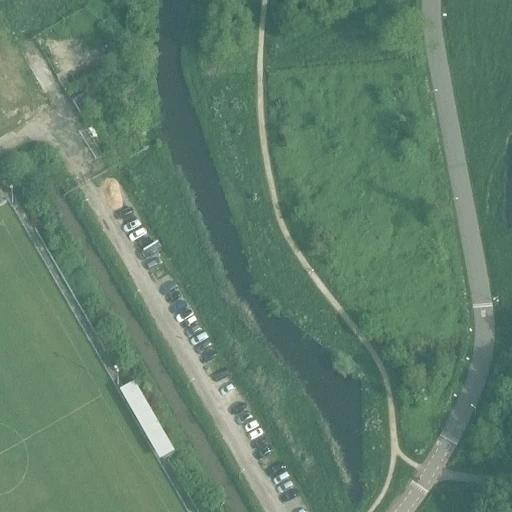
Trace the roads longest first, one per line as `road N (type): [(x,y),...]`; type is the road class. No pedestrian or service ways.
road 1 (unclassified): [(480,311),(429,0)]
road 2 (unclassified): [(480,311),(480,366),(458,429),(400,511)]
